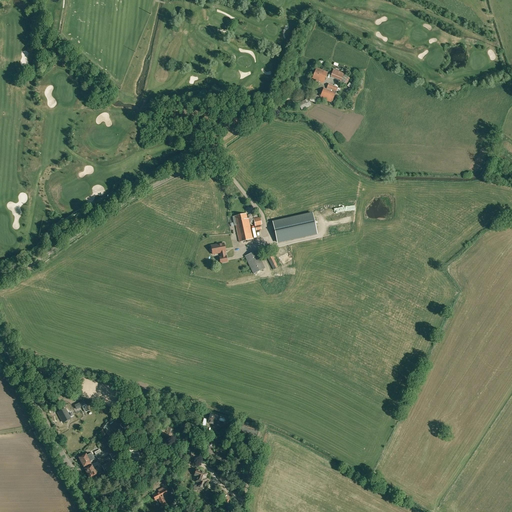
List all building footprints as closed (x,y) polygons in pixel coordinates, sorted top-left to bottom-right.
[(317,68),(312,79),(323,84),(328,72),(317,68)] [(330,77),(340,81),(339,82),(342,85),(344,87),(349,79),(344,75),(342,77),(344,73),(334,69),(330,77)] [(326,100),(332,103),(333,102),(332,102),(336,92),(338,93),(340,89),(338,88),(338,87),(328,83),(326,89),(324,88),(319,98),(319,99),(325,102),(326,100)] [(313,94),(310,100),(317,103),(319,96),(313,94)] [(298,104),(301,110),(311,105),(308,99),(298,104)] [(213,117),(215,122),(224,117),(221,113),(213,117)] [(201,120),(211,133),(212,134),(216,142),(222,138),(217,131),(206,116),(201,120)] [(313,213),(273,222),(278,242),(285,240),(317,233),(313,213)] [(247,219),(246,214),(233,217),(235,225),(236,225),(239,242),(253,239),(248,219),(247,219)] [(253,219),(256,231),(261,230),(260,225),(262,225),(260,217),(253,219)] [(210,250),(210,251),(210,252),(211,252),(212,253),(212,255),(220,253),(221,257),(219,257),(220,263),(228,262),(227,256),(225,256),(225,253),(226,252),(224,243),(210,245),(211,248),(210,248),(210,249),(210,250)] [(245,256),(253,274),(265,269),(256,251),(245,256)] [(270,251),(265,253),(273,270),(278,267),(270,251)] [(84,401),(75,405),(76,408),(82,405),(85,412),(89,410),(86,403),(85,404),(84,401)] [(70,419),(65,409),(58,413),(63,423),(70,419)] [(210,414),(208,422),(215,424),(218,425),(219,421),(224,422),(225,419),(220,418),(220,417),(217,416),(210,414)] [(117,430),(118,432),(124,428),(118,420),(114,423),(111,418),(107,424),(111,430),(114,429),(115,431),(117,430)] [(166,430),(164,436),(170,439),(173,433),(174,433),(176,429),(168,425),(166,430)] [(239,430),(240,431),(240,430),(255,434),(257,429),(241,425),(239,430)] [(36,438),(40,435),(40,434),(42,433),(39,430),(38,430),(33,433),(36,438)] [(108,431),(106,432),(112,440),(114,439),(108,431)] [(110,455),(117,451),(114,445),(106,449),(110,455)] [(130,452),(129,452),(128,461),(138,462),(139,453),(137,453),(137,451),(138,451),(138,447),(129,446),(129,450),(130,450),(130,452)] [(117,451),(110,455),(113,461),(120,457),(117,451)] [(79,457),(81,462),(93,456),(92,453),(90,454),(87,456),(86,454),(79,457)] [(188,458),(187,462),(194,466),(198,458),(193,455),(190,458),(188,458)] [(90,462),(94,460),(95,459),(93,456),(81,462),(84,467),(91,463),(90,462)] [(116,466),(113,461),(109,462),(102,466),(105,472),(112,469),(116,466)] [(99,464),(98,465),(93,467),(92,465),(85,469),(87,474),(99,467),(100,467),(99,464)] [(99,467),(87,474),(90,478),(97,475),(96,473),(100,470),(99,467)] [(196,470),(194,475),(196,476),(198,477),(196,482),(200,483),(199,486),(203,488),(206,479),(205,479),(205,477),(206,474),(203,473),(198,471),(196,470)] [(167,477),(165,478),(162,479),(163,481),(163,482),(165,485),(171,482),(169,479),(168,479),(167,477)] [(155,500),(158,498),(162,506),(166,504),(162,496),(167,493),(164,487),(159,490),(159,492),(153,496),(155,500)]
